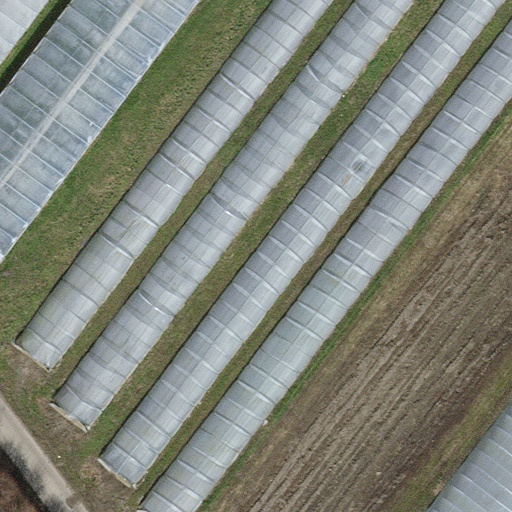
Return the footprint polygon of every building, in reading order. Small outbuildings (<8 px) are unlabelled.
[(0,0),(0,67),(50,0),(0,0)] [(74,0),(0,98),(0,266),(202,0),(74,0)] [(282,0),(21,342),(53,367),(334,0),(282,0)] [(361,0),(62,398),(96,424),(414,0),(361,0)] [(453,0),(103,456),(138,482),(509,0),(453,0)] [(511,29),(146,506),(154,511),(194,511),(511,97),(511,29)] [(511,511),(511,400),(426,511),(511,511)]
